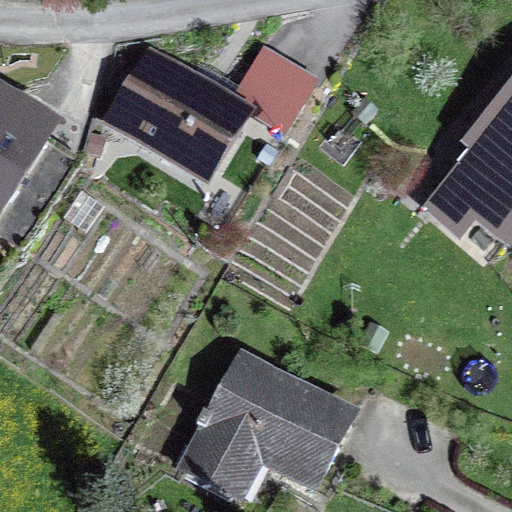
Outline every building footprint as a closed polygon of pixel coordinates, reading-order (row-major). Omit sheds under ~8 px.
[(316,84),(264,52),(232,104),(284,136),(316,84)] [(186,86),(188,82),(154,61),(116,124),(203,178),(240,119),(186,86)] [(511,97),(471,146),(479,152),(444,192),(509,248),(511,244),(511,97)] [(0,201),(43,137),(0,107),(0,201)] [(315,492),(354,421),(242,361),(189,458),(237,484),(251,457),(315,492)]
